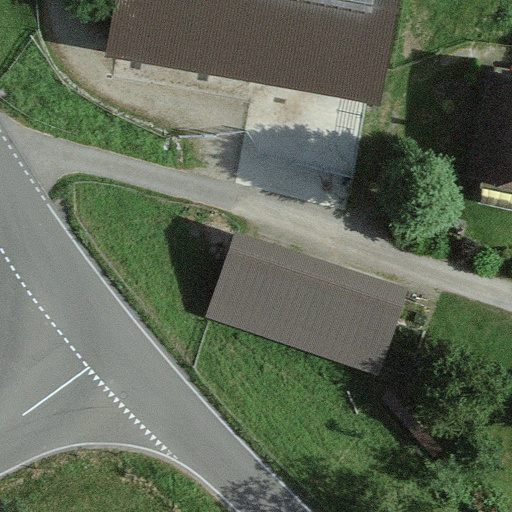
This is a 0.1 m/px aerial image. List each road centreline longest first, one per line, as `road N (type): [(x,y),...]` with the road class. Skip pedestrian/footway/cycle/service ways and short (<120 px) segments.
road 1 (tertiary): [(119,351),(281,511)]
road 2 (tertiary): [(0,182),(119,351)]
road 3 (tertiary): [(119,351),(0,428)]
